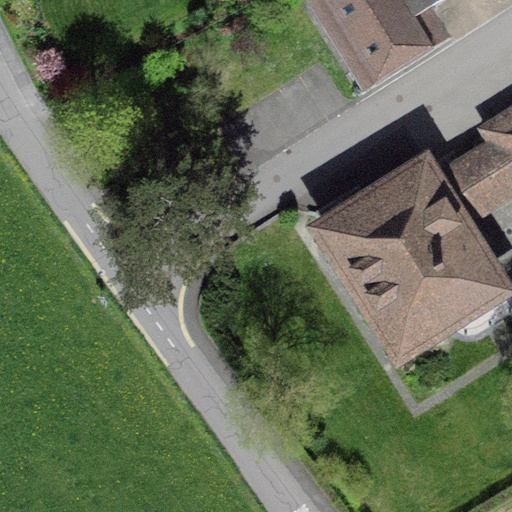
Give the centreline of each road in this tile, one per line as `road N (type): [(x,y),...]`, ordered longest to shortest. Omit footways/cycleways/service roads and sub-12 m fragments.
road 1 (residential): [(134,298),(511,67)]
road 2 (residential): [(134,298),(284,511)]
road 3 (residential): [(0,97),(134,298)]
